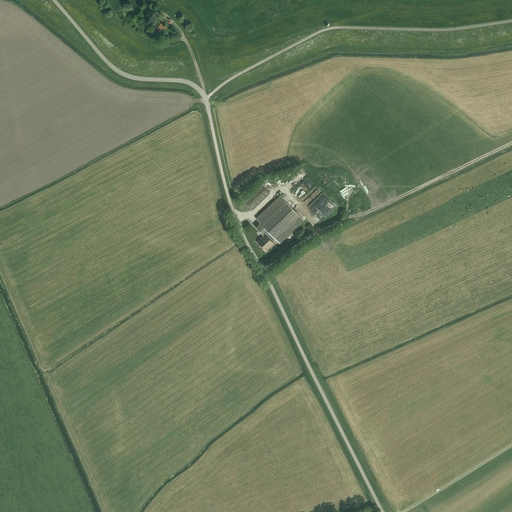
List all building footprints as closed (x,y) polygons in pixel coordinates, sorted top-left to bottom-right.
[(160,33),(166,28),(162,23),(156,28),(160,33)] [(303,168),(287,181),(292,188),(309,174),(303,168)] [(300,189),(304,194),(315,184),(310,179),(300,189)] [(252,210),(270,193),(261,184),(243,200),(252,210)] [(316,190),(305,201),(321,219),(335,206),(322,192),(323,192),(321,189),(318,192),(316,190)] [(304,221),(292,208),(280,195),(256,218),(260,223),(256,227),(263,235),(257,242),(266,251),(274,243),(272,241),(275,238),(280,243),(304,221)]
